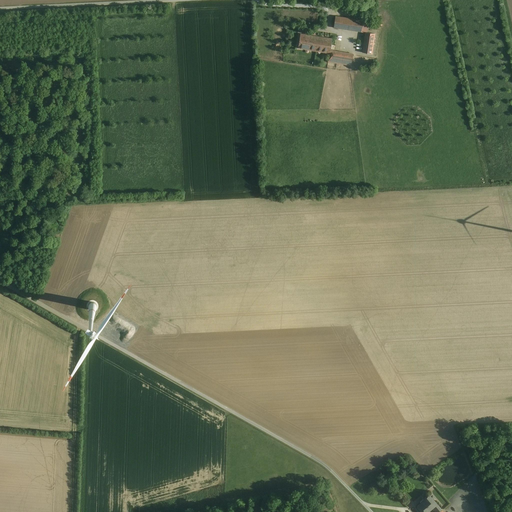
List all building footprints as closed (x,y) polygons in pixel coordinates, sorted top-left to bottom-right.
[(363,21),(335,17),(333,28),(361,32),(363,21)] [(374,35),(365,33),(362,52),(371,54),(374,35)] [(329,53),(330,50),(332,40),(301,35),(299,48),(329,53)] [(330,50),(329,53),(328,61),(351,65),(352,54),(330,50)] [(421,511),(426,511),(432,508),(437,504),(429,495),(423,499),(424,500),(417,506),(421,511)]
